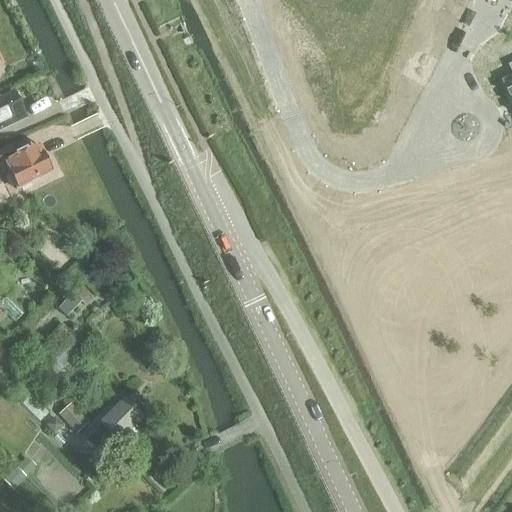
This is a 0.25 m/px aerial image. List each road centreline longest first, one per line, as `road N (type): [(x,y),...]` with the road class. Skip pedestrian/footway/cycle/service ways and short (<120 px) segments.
road 1 (residential): [(145,185),(305,511)]
road 2 (secondary): [(395,511),(266,272),(248,244),(210,213)]
road 3 (secondary): [(352,511),(210,213)]
road 4 (secondary): [(210,213),(109,0)]
road 5 (residential): [(53,0),(145,185)]
road 6 (secondary): [(81,0),(145,185)]
